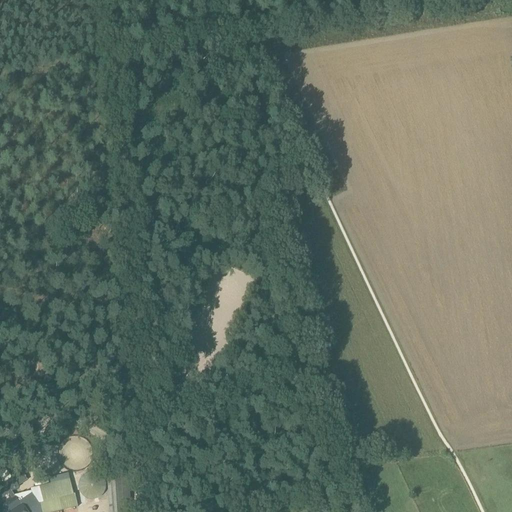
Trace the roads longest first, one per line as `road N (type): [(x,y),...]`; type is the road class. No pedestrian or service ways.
road 1 (unclassified): [(145,511),(111,0)]
road 2 (track): [(0,289),(132,317)]
